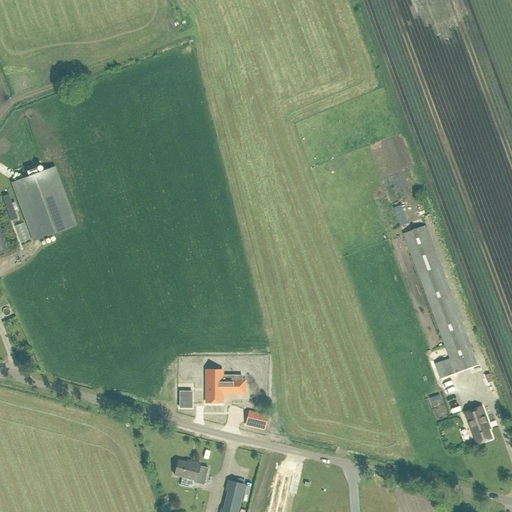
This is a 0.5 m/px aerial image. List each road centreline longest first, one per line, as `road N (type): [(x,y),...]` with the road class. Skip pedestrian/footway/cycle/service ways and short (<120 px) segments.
road 1 (unclassified): [(511,501),(0,375)]
road 2 (track): [(0,115),(10,101),(182,35)]
